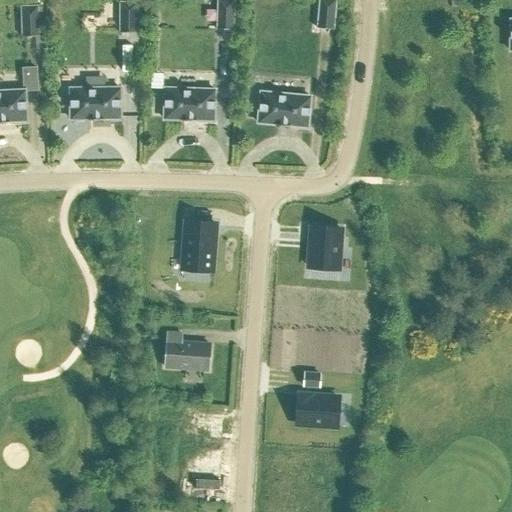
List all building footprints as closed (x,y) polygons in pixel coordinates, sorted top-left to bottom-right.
[(235,29),(235,0),(216,0),(216,29),(235,29)] [(318,0),(316,28),(334,29),(336,0),(318,0)] [(119,33),(137,33),(137,2),(119,2),(119,33)] [(20,6),(21,37),(39,36),(39,6),(20,6)] [(120,88),(70,88),(70,119),(120,119),(120,88)] [(165,88),(164,119),(181,119),(181,120),(197,121),(197,120),(214,121),(215,90),(165,88)] [(25,90),(0,91),(0,121),(26,121),(25,90)] [(310,97),(261,92),(258,122),(307,127),(310,97)] [(185,223),(181,268),(211,271),(214,225),(185,223)] [(308,230),(307,270),(336,272),(337,231),(308,230)] [(182,334),(168,333),(165,367),(208,370),(210,344),(182,342),(182,334)] [(319,386),(320,374),(304,373),(303,385),(319,386)] [(336,426),(338,397),(298,394),(296,424),(336,426)]
